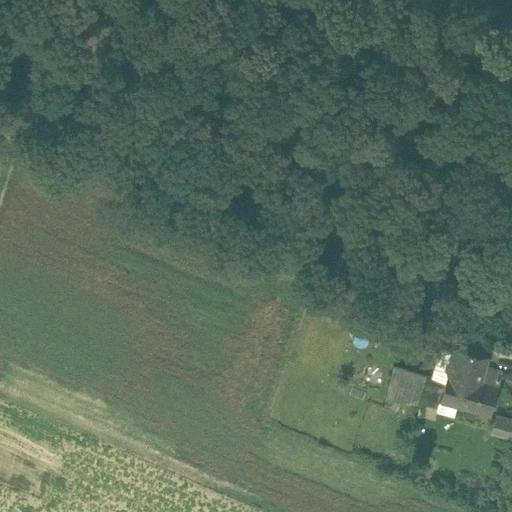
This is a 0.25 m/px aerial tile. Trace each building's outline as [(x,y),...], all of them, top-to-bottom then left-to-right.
[(351,320),(356,309),(331,299),(327,309),(351,320)] [(444,300),(439,316),(451,320),(456,303),(444,300)] [(473,349),(455,344),(446,377),(440,400),(456,405),(491,413),(502,371),(484,366),(487,355),(473,352),(473,349)] [(420,402),(428,372),(395,363),(386,396),(419,405),(420,402)] [(440,400),(446,377),(428,372),(420,402),(433,406),(435,399),(440,400)] [(420,402),(419,405),(420,405),(418,412),(436,417),(438,410),(454,414),(456,405),(440,400),(435,399),(433,406),(420,402)] [(495,431),(511,433),(511,415),(497,413),(495,431)]
